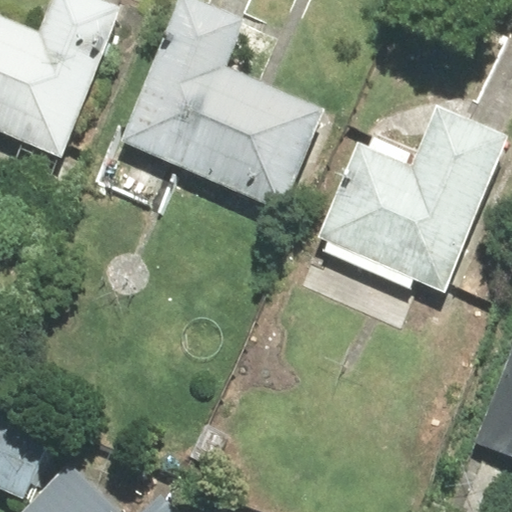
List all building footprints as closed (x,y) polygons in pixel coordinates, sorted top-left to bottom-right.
[(0,6),(0,122),(85,157),(140,21),(87,0),(75,0),(62,32),(0,6)] [(201,0),(139,142),(299,212),(344,110),(249,68),(267,28),(202,0),(201,0)] [(511,133),(404,85),(333,241),(462,299),(511,189),(511,133)] [(511,399),(495,439),(511,446),(511,399)] [(67,438),(0,411),(0,485),(41,502),(67,438)] [(145,511),(91,459),(38,511),(145,511)]
